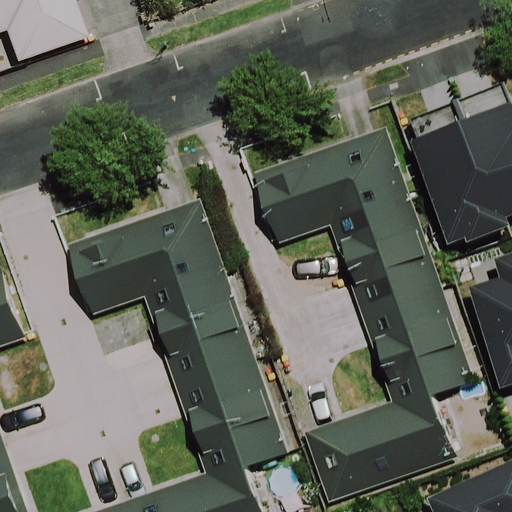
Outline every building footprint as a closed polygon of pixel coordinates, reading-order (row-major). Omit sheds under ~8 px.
[(67,0),(0,0),(0,36),(1,36),(12,67),(82,43),(67,0)] [(470,393),(388,133),(247,177),(276,269),(337,249),(388,409),(304,436),(326,506),(458,464),(447,428),(439,403),(470,393)] [(511,159),(443,183),(480,294),(511,283),(511,159)] [(0,271),(0,511),(263,511),(249,471),(288,457),(198,206),(66,253),(90,319),(141,300),(205,478),(109,511),(26,511),(0,438),(0,351),(26,342),(0,271)] [(511,327),(470,343),(499,421),(511,416),(511,327)]
